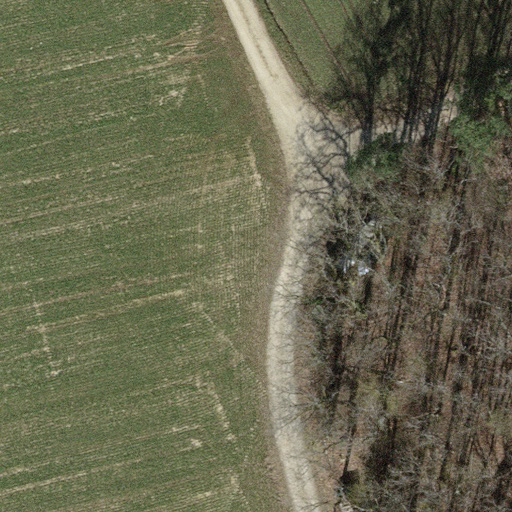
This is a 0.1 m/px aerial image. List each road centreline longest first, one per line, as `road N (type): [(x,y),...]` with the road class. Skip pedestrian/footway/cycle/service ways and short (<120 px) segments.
road 1 (track): [(331,511),(310,431),(310,263),(333,201),(241,0)]
road 2 (track): [(511,66),(333,201)]
